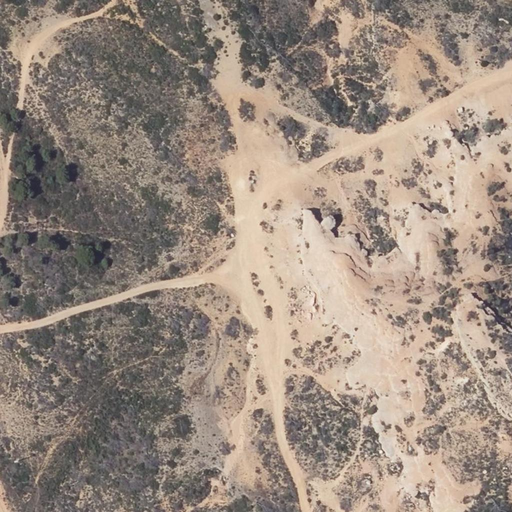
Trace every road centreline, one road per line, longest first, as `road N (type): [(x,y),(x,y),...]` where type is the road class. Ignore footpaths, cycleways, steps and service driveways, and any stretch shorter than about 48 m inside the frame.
road 1 (track): [(511,71),(252,199),(241,268),(306,511)]
road 2 (track): [(0,326),(241,268)]
road 3 (track): [(335,0),(348,60),(365,74),(382,75),(430,46),(449,65),(457,95)]
